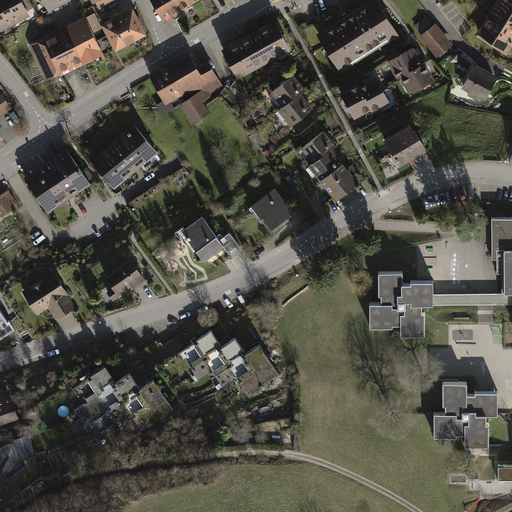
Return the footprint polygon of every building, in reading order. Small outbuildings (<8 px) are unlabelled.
[(1,0),(0,0),(0,25),(12,19),(1,0)] [(20,0),(1,0),(12,19),(26,11),(20,0)] [(42,0),(48,10),(67,0),(42,0)] [(191,2),(189,0),(152,0),(163,19),(174,12),(191,2)] [(511,0),(501,0),(480,33),(506,50),(511,42),(511,41),(511,0)] [(375,2),(321,35),(340,65),(394,32),(375,2)] [(132,9),(103,24),(116,49),(145,34),(132,9)] [(94,14),(86,18),(93,32),(101,28),(94,14)] [(86,18),(66,28),(82,61),(102,51),(93,32),(86,18)] [(435,24),(421,36),(437,55),(451,44),(435,24)] [(256,33),(224,50),(236,74),(253,65),(254,66),(279,53),(281,56),(291,51),(277,25),(258,35),(256,33)] [(66,28),(31,45),(47,78),(82,61),(66,28)] [(413,48),(390,60),(399,77),(403,75),(421,65),(413,48)] [(189,55),(151,77),(165,100),(183,90),(189,100),(183,103),(195,123),(210,114),(202,101),(215,94),(211,87),(220,81),(209,62),(197,68),(189,55)] [(421,65),(403,75),(412,91),(433,79),(424,63),(421,65)] [(475,67),(464,87),(485,99),(496,78),(475,67)] [(272,92),(283,106),(300,93),(305,89),(293,75),(272,92)] [(378,81),(361,89),(371,108),(373,111),(389,103),(378,81)] [(360,86),(343,94),(355,117),(371,108),(361,89),(360,86)] [(312,108),(300,93),(283,106),(279,110),(291,124),(312,108)] [(3,96),(0,98),(0,111),(1,113),(10,107),(3,96)] [(135,126),(92,160),(113,186),(156,151),(135,126)] [(409,127),(385,141),(397,161),(423,147),(415,131),(412,132),(409,127)] [(304,147),(315,161),(331,148),(335,145),(323,131),(304,147)] [(310,165),(322,179),(342,163),(343,162),(331,148),(315,161),(310,165)] [(67,150),(26,178),(47,210),(89,182),(67,150)] [(322,179),(321,180),(335,198),(356,181),(342,163),(322,179)] [(273,188),(251,206),(261,219),(263,217),(274,231),(294,215),(273,188)] [(18,205),(7,190),(0,194),(0,214),(1,216),(18,205)] [(203,216),(183,230),(205,261),(225,246),(203,216)] [(504,293),(468,293),(468,304),(511,303),(511,217),(492,217),(492,259),(497,259),(497,273),(504,273),(504,293)] [(240,245),(231,232),(224,237),(233,250),(240,245)] [(130,259),(107,277),(115,287),(109,292),(113,298),(135,282),(137,285),(145,279),(130,259)] [(422,304),(468,304),(468,293),(434,293),(434,280),(411,280),(411,283),(403,283),(403,271),(379,271),(379,294),(381,294),(381,302),(370,302),(370,326),(393,326),(393,324),(401,324),(401,335),(425,335),(425,312),(422,312),(422,304)] [(29,288),(36,299),(31,302),(37,312),(49,304),(57,315),(59,314),(61,316),(69,311),(63,302),(67,300),(64,295),(66,293),(53,272),(29,288)] [(8,321),(0,309),(0,338),(15,328),(10,320),(8,321)] [(224,327),(209,337),(223,359),(235,351),(243,363),(253,356),(267,377),(286,364),(271,341),(260,348),(248,330),(233,340),(224,327)] [(229,361),(215,368),(224,385),(238,377),(229,361)] [(144,371),(123,383),(132,399),(145,392),(156,411),(179,398),(167,377),(152,385),(144,371)] [(18,380),(0,387),(0,408),(3,415),(29,404),(18,380)] [(434,412),(434,436),(457,436),(457,433),(465,433),(465,445),(489,445),(489,422),(487,422),(486,414),(498,414),(498,390),(475,390),(475,393),(467,393),(467,381),(443,381),(443,404),(446,404),(446,412),(434,412)] [(32,431),(17,434),(22,458),(37,455),(32,431)] [(498,480),(511,479),(511,464),(498,465),(498,480)]
